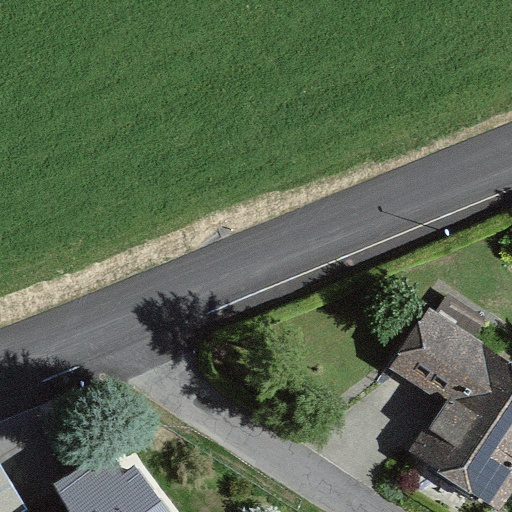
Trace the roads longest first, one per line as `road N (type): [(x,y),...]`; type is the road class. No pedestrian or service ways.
road 1 (tertiary): [(76,343),(511,169)]
road 2 (residential): [(345,511),(76,343)]
